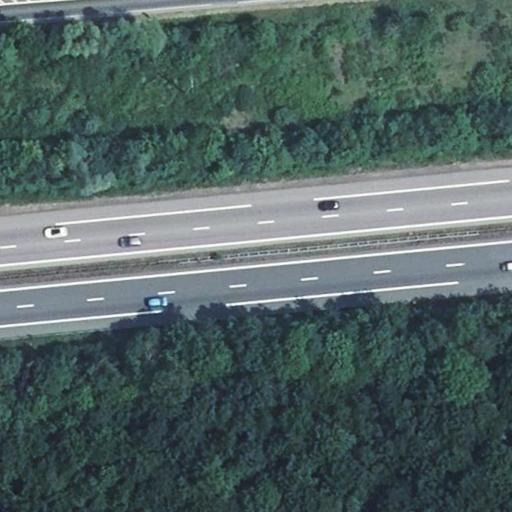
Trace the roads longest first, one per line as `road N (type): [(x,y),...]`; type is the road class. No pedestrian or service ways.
road 1 (motorway): [(0,307),(511,257)]
road 2 (motorway): [(511,196),(0,246)]
